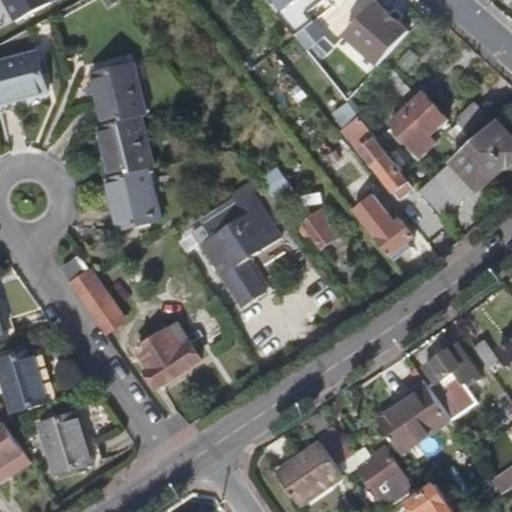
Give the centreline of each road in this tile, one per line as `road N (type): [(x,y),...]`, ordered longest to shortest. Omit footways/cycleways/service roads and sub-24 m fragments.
road 1 (secondary): [(207,452),(511,237)]
road 2 (residential): [(30,203),(33,262),(179,471)]
